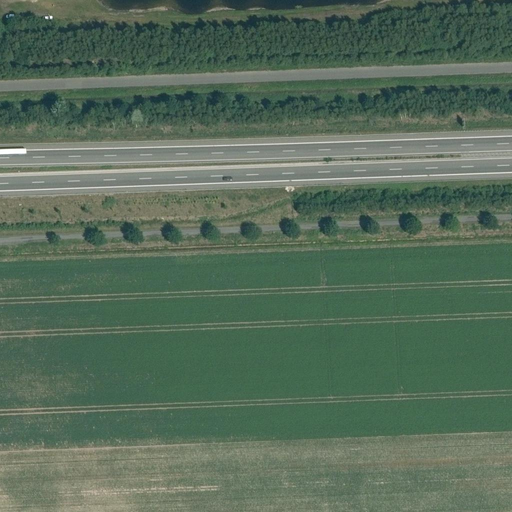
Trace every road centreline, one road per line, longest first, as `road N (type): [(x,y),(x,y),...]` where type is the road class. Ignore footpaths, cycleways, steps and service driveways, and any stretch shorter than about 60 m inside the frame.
road 1 (unclassified): [(0,87),(511,68)]
road 2 (trunk): [(0,186),(511,168)]
road 3 (trunk): [(511,143),(0,159)]
